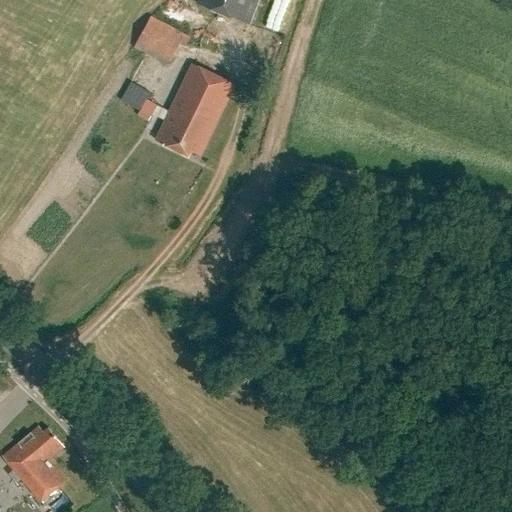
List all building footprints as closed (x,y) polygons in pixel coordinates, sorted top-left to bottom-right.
[(199,0),(197,6),(263,31),(275,0),(199,0)] [(153,18),(137,48),(168,66),(180,44),(187,48),(192,39),(153,18)] [(155,140),(188,156),(191,151),(201,156),(235,85),(192,64),(168,113),(172,115),(169,122),(165,120),(155,140)] [(157,104),(148,99),(139,114),(148,120),(157,104)] [(48,461),(66,446),(50,427),(45,431),(41,425),(5,454),(44,502),(66,484),(48,461)]
